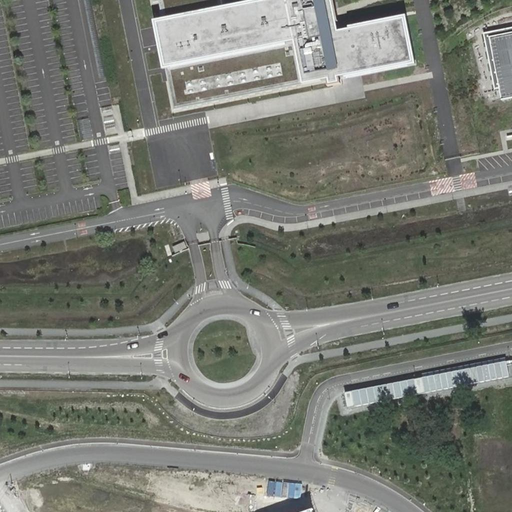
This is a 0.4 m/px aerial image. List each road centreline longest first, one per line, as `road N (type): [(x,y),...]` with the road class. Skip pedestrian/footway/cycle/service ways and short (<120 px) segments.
road 1 (secondary): [(511,281),(334,315),(258,318)]
road 2 (secondary): [(269,366),(328,331),(511,295)]
road 3 (secondary): [(0,363),(161,366),(187,379)]
road 4 (secondary): [(182,332),(134,348),(0,347)]
